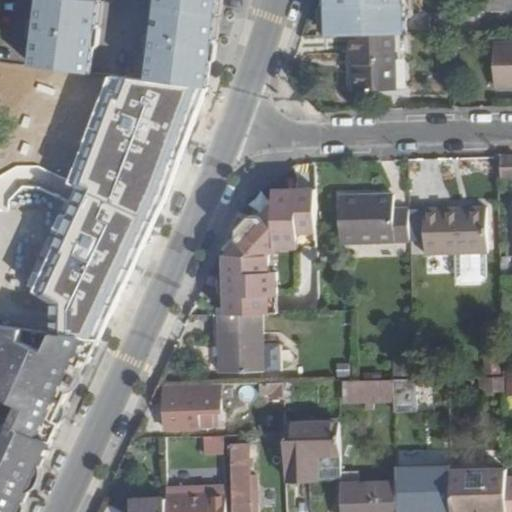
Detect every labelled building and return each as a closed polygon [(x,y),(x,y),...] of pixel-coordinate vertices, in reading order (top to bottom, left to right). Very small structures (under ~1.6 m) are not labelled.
[(101,0),(99,0),(40,0),(39,18),(97,26),(101,0)] [(219,0),(159,0),(158,8),(218,16),(219,0)] [(328,0),(330,36),(349,36),(354,36),(396,35),(411,35),(409,0),(328,0)] [(218,16),(158,8),(155,32),(214,40),(218,16)] [(97,26),(39,18),(33,66),(91,74),(97,26)] [(214,40),(155,32),(149,82),(176,85),(207,90),(214,40)] [(396,35),(354,36),(354,65),(355,91),(396,90),(396,35)] [(511,86),(511,43),(495,44),(497,87),(511,86)] [(101,338),(207,90),(176,85),(149,82),(122,79),(115,101),(109,100),(80,181),(88,187),(41,288),(63,293),(59,333),(101,338)] [(0,173),(0,231),(8,231),(10,174),(0,173)] [(317,232),(317,191),(275,192),(276,208),(264,219),(271,226),(248,250),(241,243),(228,257),(230,316),(265,315),(270,315),(270,297),(277,297),(276,275),(269,275),(269,247),(301,246),(300,231),(317,232)] [(340,197),(342,243),(413,241),(412,209),(395,209),(395,195),(340,197)] [(489,253),(488,208),(426,210),(428,255),(489,253)] [(222,371),(266,371),(265,315),(230,316),(222,316),(222,371)] [(2,326),(0,346),(0,392),(19,402),(21,402),(15,414),(13,420),(5,437),(53,443),(55,440),(58,434),(63,422),(64,420),(58,417),(85,358),(91,361),(100,340),(101,338),(59,333),(2,326)] [(485,377),(505,377),(504,352),(484,353),(485,377)] [(412,359),(394,359),(394,377),(412,376),(412,359)] [(485,377),(481,377),(481,393),(505,392),(505,377),(485,377)] [(340,381),(341,404),(366,403),(367,410),(376,410),(376,403),(394,403),(394,380),(340,381)] [(285,383),(261,384),(262,395),(273,395),(273,400),(285,400),(285,383)] [(215,406),(221,406),(220,384),(198,385),(197,390),(166,391),(168,430),(202,429),(202,407),(215,406)] [(202,407),(202,429),(215,429),(215,406),(202,407)] [(286,424),(286,435),(288,480),(343,479),(343,472),(341,422),(286,424)] [(0,511),(21,511),(53,443),(5,437),(0,447),(0,511)] [(226,437),(206,438),(206,455),(226,454),(226,437)] [(236,511),(258,511),(258,475),(251,475),(251,445),(236,445),(236,511)] [(507,469),(452,470),(453,511),(508,511),(507,474),(507,469)] [(343,472),(343,479),(344,511),(399,511),(398,483),(361,485),(360,471),(343,472)] [(191,498),(228,497),(228,485),(168,488),(168,499),(180,499),(180,492),(191,492),(191,498)] [(180,499),(168,499),(168,511),(229,511),(228,497),(191,498),(191,492),(180,492),(180,499)] [(134,501),(134,511),(168,511),(168,499),(134,501)]
